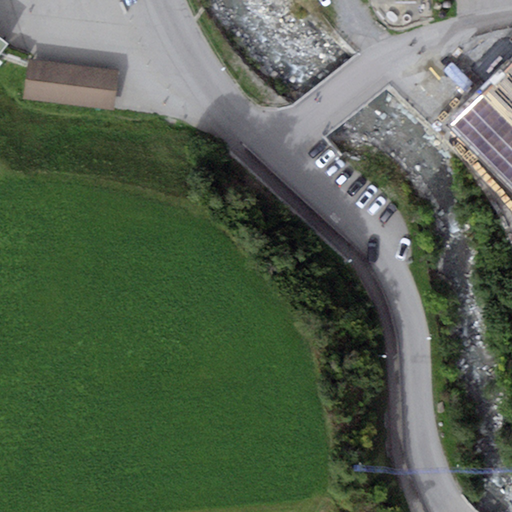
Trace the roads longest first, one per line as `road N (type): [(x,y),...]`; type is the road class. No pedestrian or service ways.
road 1 (residential): [(446,511),(417,454),(415,360),(398,296),(363,236),(270,146)]
road 2 (residential): [(270,146),(401,48),(511,23)]
road 3 (residential): [(270,146),(230,113),(190,54),(170,0)]
